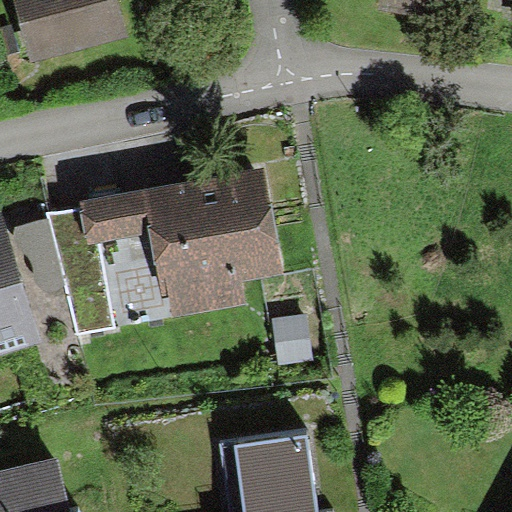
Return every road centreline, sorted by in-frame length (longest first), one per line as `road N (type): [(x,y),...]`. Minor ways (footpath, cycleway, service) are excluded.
road 1 (residential): [(0,147),(274,72)]
road 2 (residential): [(274,72),(511,89)]
